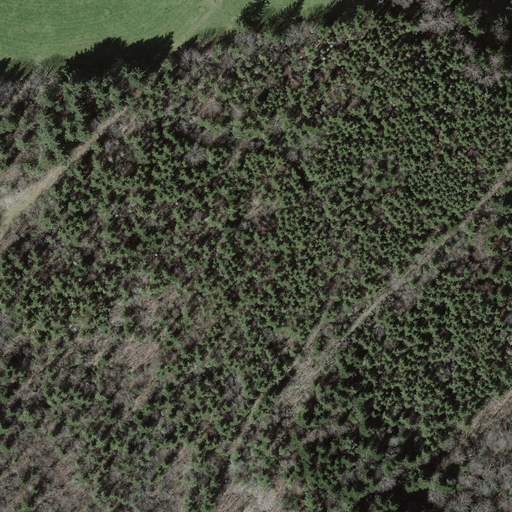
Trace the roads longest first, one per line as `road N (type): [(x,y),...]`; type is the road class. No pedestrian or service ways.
road 1 (track): [(211,511),(253,402),(347,337),(511,162)]
road 2 (track): [(216,0),(129,102),(0,224)]
road 3 (track): [(336,511),(511,393)]
